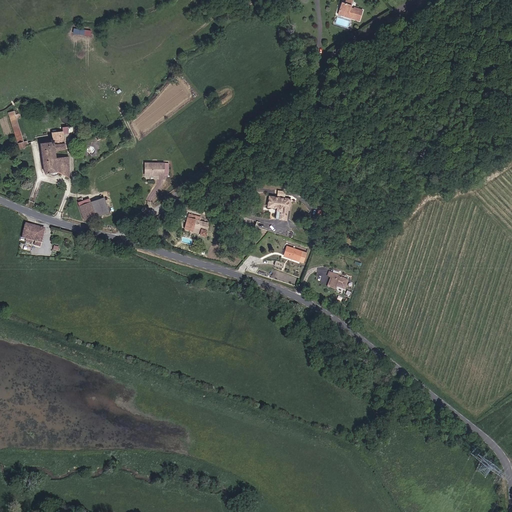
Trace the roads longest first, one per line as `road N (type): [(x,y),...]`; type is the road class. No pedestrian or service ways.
road 1 (tertiary): [(511,462),(297,296),(110,238)]
road 2 (residential): [(110,238),(218,178)]
